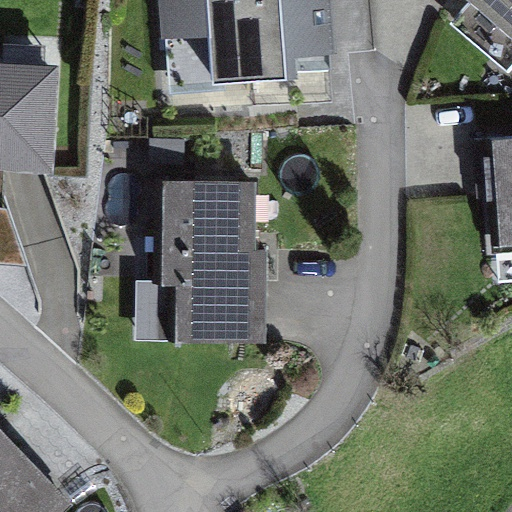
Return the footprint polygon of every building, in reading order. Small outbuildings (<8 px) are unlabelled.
[(160,73),(269,69),(266,0),(130,0),(132,39),(159,38),(160,73)] [(511,0),(428,0),(511,68),(511,67),(511,0)] [(0,179),(49,182),(54,78),(0,75),(0,179)] [(511,260),(511,154),(471,157),(478,262),(511,260)] [(0,194),(0,251),(18,251),(16,194),(0,194)] [(250,353),(245,198),(143,201),(146,305),(164,304),(165,355),(250,353)] [(0,511),(52,511),(0,455),(0,511)]
